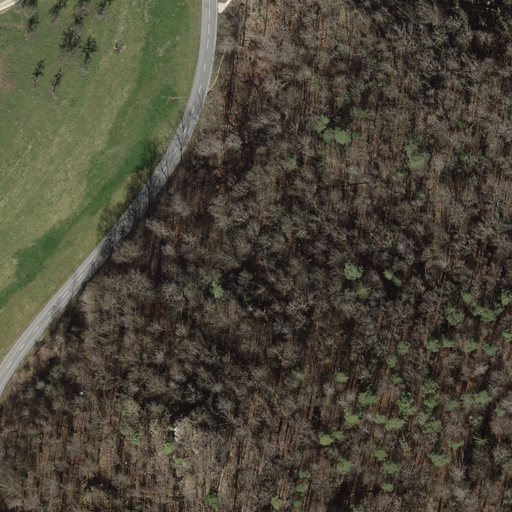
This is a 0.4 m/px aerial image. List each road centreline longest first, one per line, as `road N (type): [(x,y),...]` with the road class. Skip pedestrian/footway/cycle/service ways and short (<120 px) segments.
road 1 (tertiary): [(0,381),(144,201),(184,138),(207,69),(210,0)]
road 2 (track): [(439,511),(450,463),(511,382)]
